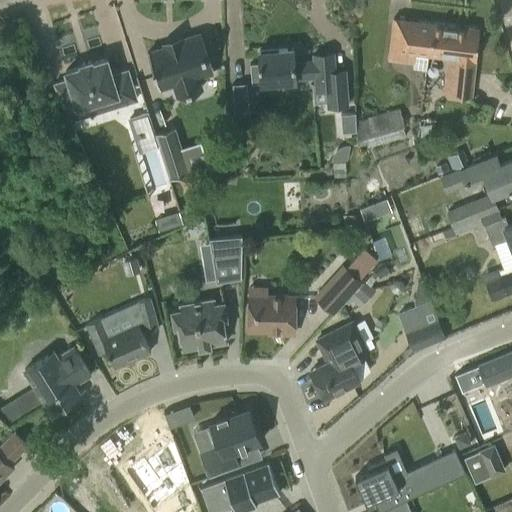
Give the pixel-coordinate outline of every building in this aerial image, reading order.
[(414,52),(427,54),(431,22),(393,18),(388,59),(413,62),(414,52)] [(479,28),(431,22),(427,54),(446,56),(442,94),(471,97),(479,28)] [(182,40),(147,51),(159,87),(174,83),(177,95),(200,87),(196,75),(211,70),(199,35),(182,40)] [(314,75),(314,83),(315,83),(316,89),(327,88),(328,107),(336,106),(347,105),(346,89),(344,70),(334,71),(333,52),(313,54),(314,60),(294,62),(293,48),(291,48),(291,49),(260,51),(260,50),(259,51),(260,62),(250,63),(252,83),(262,82),(262,83),(294,80),(294,79),(294,77),(314,75)] [(68,79),(54,84),(70,119),(80,116),(77,106),(79,106),(99,100),(102,109),(136,99),(133,89),(127,70),(112,75),(106,58),(92,62),(91,60),(80,63),(81,66),(65,70),(68,79)] [(246,82),(233,83),(235,114),(249,113),(246,82)] [(355,125),(356,125),(357,139),(364,136),(367,146),(405,136),(403,125),(404,125),(400,108),(360,119),(355,120),(355,125)] [(148,111),(138,114),(143,132),(153,129),(148,111)] [(352,111),(337,112),(338,131),(353,131),(352,111)] [(138,114),(128,117),(133,135),(143,132),(138,114)] [(174,126),(154,133),(159,147),(168,177),(188,171),(206,165),(199,141),(181,147),(174,126)] [(133,135),(139,153),(159,147),(154,133),(153,129),(143,132),(133,135)] [(491,195),(501,191),(509,188),(510,190),(511,188),(511,158),(498,164),(495,158),(497,157),(496,155),(469,165),(469,164),(452,170),(440,175),(446,192),(485,177),(492,194),(491,194),(491,195)] [(445,160),(434,164),(437,171),(448,167),(445,160)] [(367,214),(388,210),(386,198),(364,202),(367,214)] [(473,202),(447,212),(449,215),(453,226),(455,233),(483,222),(480,215),(478,216),(473,202)] [(511,222),(507,224),(504,215),(483,223),(491,244),(508,237),(511,247),(511,222)] [(242,235),(209,238),(213,259),(242,255),(242,235)] [(360,281),(343,266),(315,297),(332,312),(360,281)] [(511,290),(511,271),(505,274),(501,276),(499,271),(485,277),(493,298),(511,290)] [(415,305),(399,312),(404,326),(406,330),(413,348),(444,336),(437,317),(436,314),(432,305),(430,299),(429,299),(422,279),(417,280),(414,302),(415,305)] [(294,333),(295,295),(249,294),(248,328),(268,329),(268,332),(273,332),(274,330),(278,330),(278,333),(294,333)] [(114,366),(144,354),(150,350),(142,331),(145,330),(145,332),(159,328),(153,309),(150,297),(137,301),(142,319),(109,333),(101,316),(86,323),(99,353),(107,349),(114,366)] [(180,304),(180,309),(171,310),(174,327),(178,326),(182,349),(199,346),(199,348),(210,346),(210,344),(226,341),(222,319),(226,318),(223,301),(214,303),(213,298),(180,304)] [(328,361),(310,370),(324,398),(360,380),(350,361),(368,352),(352,321),(317,339),(328,361)] [(51,412),(74,398),(81,394),(75,384),(90,374),(73,346),(57,356),(54,351),(24,369),(51,412)] [(474,386),(484,382),(486,385),(511,374),(511,351),(478,365),(467,369),(474,386)] [(23,412),(40,402),(31,387),(15,397),(23,412)] [(189,405),(181,408),(185,420),(193,417),(189,405)] [(220,443),(202,450),(211,475),(240,464),(235,450),(261,440),(249,407),(228,415),(228,413),(217,417),(218,419),(212,421),(220,443)] [(494,442),(463,456),(475,482),(505,469),(494,442)] [(369,470),(355,476),(364,497),(366,501),(370,499),(373,498),(379,511),(405,499),(465,471),(454,448),(406,470),(394,475),(386,457),(367,465),(369,470)] [(0,477),(1,479),(13,466),(0,452),(0,477)] [(144,457),(126,471),(154,510),(190,484),(182,463),(167,474),(154,455),(147,461),(144,457)] [(280,493),(269,462),(201,487),(210,511),(215,511),(233,505),(235,511),(238,511),(257,505),(255,501),(280,493)] [(104,511),(140,511),(116,478),(100,490),(103,494),(96,500),(104,511)] [(379,511),(375,511),(411,511),(405,499),(379,511)]
